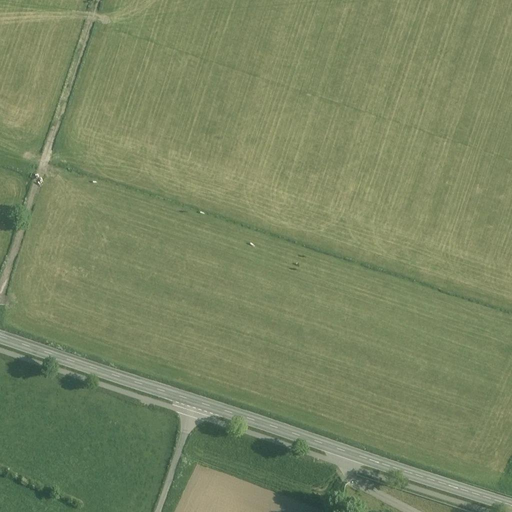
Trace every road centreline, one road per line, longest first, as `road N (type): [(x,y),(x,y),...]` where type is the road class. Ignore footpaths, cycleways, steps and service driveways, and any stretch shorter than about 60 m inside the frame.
road 1 (secondary): [(511,508),(195,403)]
road 2 (secondary): [(195,403),(0,339)]
